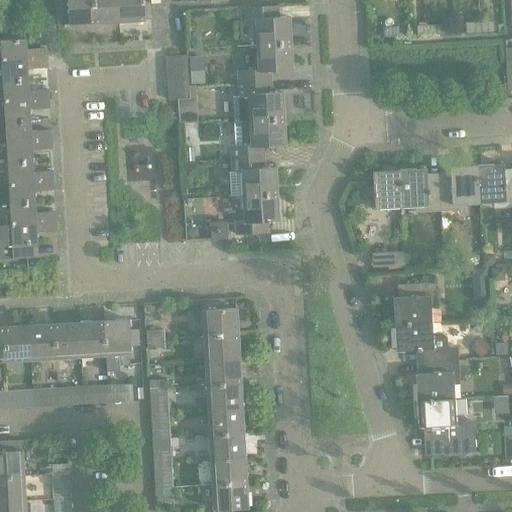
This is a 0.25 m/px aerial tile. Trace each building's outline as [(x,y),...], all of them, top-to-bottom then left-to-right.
[(95,24),(93,0),(68,0),(70,25),(95,24)] [(118,0),(93,0),(95,24),(120,22),(118,0)] [(144,0),(118,0),(120,22),(145,21),(144,0)] [(256,21),(257,45),(291,43),(290,17),(279,18),(279,6),(245,8),(246,21),(256,21)] [(480,32),(480,23),(465,24),(466,33),(480,32)] [(494,23),(480,23),(480,32),(494,31),(494,23)] [(12,26),(14,40),(25,39),(24,25),(12,26)] [(446,25),(431,26),(432,35),(446,34),(446,25)] [(432,35),(431,26),(417,27),(418,36),(432,35)] [(384,38),(398,37),(397,28),(383,29),(384,38)] [(0,40),(0,61),(46,59),(45,49),(26,50),(25,39),(14,40),(0,40)] [(238,71),(239,84),(272,82),(271,71),(293,70),(291,43),(257,45),(259,70),(238,71)] [(166,57),(166,68),(188,66),(188,56),(166,57)] [(46,59),(0,61),(0,81),(27,80),(27,70),(47,69),(46,59)] [(202,59),(191,59),(193,83),(204,82),(202,59)] [(188,66),(166,68),(167,79),(189,77),(188,66)] [(189,77),(167,79),(168,89),(189,88),(189,77)] [(0,81),(0,102),(48,100),(48,90),(28,91),(27,80),(0,81)] [(233,97),(235,122),(285,119),(283,92),(273,93),(272,82),(239,84),(239,97),(233,97)] [(189,88),(168,89),(168,100),(190,99),(189,88)] [(48,100),(0,102),(0,122),(30,121),(29,110),(49,109),(48,100)] [(231,147),(231,148),(223,149),(223,160),(232,159),(265,158),(265,147),(286,145),(285,119),(235,122),(236,147),(231,147)] [(30,121),(0,122),(0,143),(51,140),(50,131),(30,132),(30,121)] [(51,140),(0,143),(0,163),(32,162),(31,151),(51,150),(51,140)] [(265,158),(232,159),(233,172),(230,172),(231,196),(244,195),(244,196),(278,194),(276,168),(266,169),(265,158)] [(32,162),(0,163),(0,184),(53,181),(52,171),(33,173),(32,162)] [(503,165),(477,167),(479,204),(505,202),(505,208),(511,207),(511,175),(504,176),(503,165)] [(451,179),(439,179),(441,212),(454,211),(454,205),(479,204),(477,167),(450,168),(451,179)] [(426,169),(399,171),(401,208),(427,206),(427,212),(441,212),(439,179),(426,180),(426,169)] [(401,208),(399,171),(373,173),(374,186),(374,197),(375,209),(401,208)] [(53,181),(0,184),(0,204),(34,203),(34,192),(54,191),(53,181)] [(374,186),(364,187),(365,198),(374,197),(374,186)] [(278,194),(244,196),(245,221),(236,222),(236,235),(270,233),(269,222),(279,221),(278,194)] [(34,203),(0,204),(0,225),(55,222),(55,212),(35,213),(34,203)] [(55,222),(0,225),(0,260),(38,258),(37,244),(36,233),(56,232),(55,222)] [(210,223),(211,240),(228,239),(227,222),(210,223)] [(372,254),(372,268),(405,266),(404,252),(372,254)] [(494,255),(483,256),(483,267),(495,266),(494,255)] [(504,269),(492,269),(492,282),(505,281),(504,269)] [(487,270),(471,271),(472,286),(488,285),(487,270)] [(393,299),(395,325),(432,323),(430,298),(436,297),(436,283),(403,285),(404,298),(393,299)] [(203,311),(204,337),(238,335),(237,309),(203,311)] [(129,321),(104,322),(106,357),(131,355),(129,321)] [(104,322),(79,324),(81,358),(106,357),(104,322)] [(432,323),(395,325),(396,352),(425,350),(425,362),(458,361),(457,347),(447,348),(447,337),(442,333),(432,333),(432,323)] [(79,324),(54,325),(56,359),(81,358),(79,324)] [(54,325),(29,327),(31,361),(56,359),(54,325)] [(29,327),(4,328),(6,362),(31,361),(29,327)] [(146,331),(147,340),(164,339),(163,330),(146,331)] [(238,335),(204,337),(205,361),(240,360),(238,335)] [(164,339),(147,340),(147,348),(164,347),(164,339)] [(482,342),(474,351),(481,358),(490,349),(482,342)] [(193,382),(193,387),(241,384),(240,360),(205,361),(206,381),(193,382)] [(416,375),(417,402),(454,400),(453,374),(459,374),(458,361),(425,362),(426,375),(416,375)] [(149,381),(150,389),(167,388),(166,380),(149,381)] [(193,387),(194,393),(207,392),(208,411),(242,409),(241,384),(193,387)] [(511,385),(503,386),(504,395),(511,395),(511,385)] [(124,386),(125,403),(134,402),(133,386),(124,386)] [(83,405),(82,388),(74,389),(75,406),(83,405)] [(91,388),(82,388),(83,405),(92,405),(91,388)] [(143,388),(134,389),(135,400),(144,399),(143,388)] [(167,388),(150,389),(150,398),(167,397),(167,388)] [(34,408),(33,391),(24,392),(25,409),(34,408)] [(41,391),(33,391),(34,408),(42,408),(41,391)] [(454,400),(417,402),(419,428),(429,428),(431,456),(444,455),(444,456),(450,455),(455,455),(460,456),(464,458),(467,454),(480,453),(480,452),(476,452),(474,430),(473,425),(470,420),(465,417),(459,416),(455,417),(454,400)] [(242,409),(208,411),(209,436),(244,434),(242,409)] [(152,430),(152,439),(169,438),(169,429),(152,430)] [(244,434),(209,436),(211,460),(245,458),(244,434)] [(169,438),(152,439),(153,447),(170,446),(169,438)] [(0,452),(0,477),(24,477),(23,451),(0,452)] [(245,458),(211,460),(212,485),(246,483),(245,458)] [(53,466),(53,475),(70,474),(70,465),(53,466)] [(70,474),(53,475),(54,484),(71,483),(70,474)] [(24,477),(0,477),(0,502),(25,501),(24,477)] [(154,480),(155,488),(172,487),(171,479),(154,480)] [(246,483),(212,485),(213,510),(248,509),(246,483)] [(172,487),(155,488),(155,497),(172,496),(172,487)] [(26,511),(25,501),(0,502),(0,511),(26,511)]
